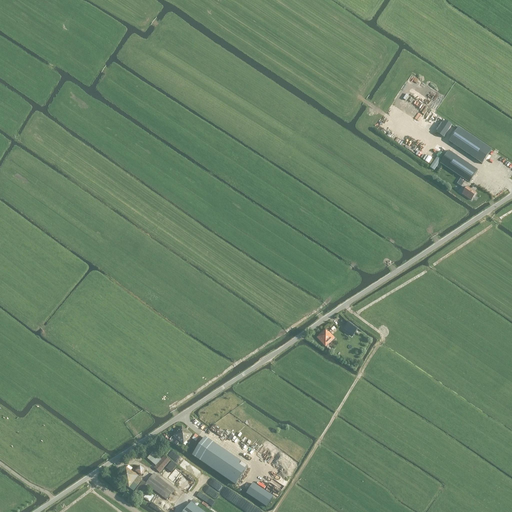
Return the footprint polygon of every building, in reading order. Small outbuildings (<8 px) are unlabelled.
[(429,98),(430,93),(425,92),(426,90),(421,88),(419,95),(429,98)] [(443,139),(452,126),(445,122),(437,134),(443,139)] [(482,165),(492,151),(459,128),(449,142),(482,165)] [(469,184),(478,171),(449,152),(440,164),(469,184)] [(472,201),(476,194),(469,189),(471,186),(465,182),(461,187),(466,190),(463,195),(472,201)] [(349,323),(344,330),(353,337),(358,330),(349,323)] [(328,333),(325,330),(316,338),(325,348),(335,339),(329,333),(328,333)] [(233,431),(230,429),(227,434),(215,426),(212,429),(230,441),(233,437),(230,435),(233,431)] [(186,442),(190,439),(192,436),(182,427),(173,437),(184,446),(186,442)] [(205,439),(193,457),(223,478),(236,486),(248,469),(247,468),(236,460),(205,439)] [(153,453),(148,459),(157,466),(155,468),(160,473),(172,461),(165,456),(162,460),(153,453)] [(123,472),(117,480),(129,489),(134,492),(138,487),(143,480),(138,477),(126,468),(123,472)] [(167,478),(172,473),(167,469),(163,474),(167,478)] [(176,482),(181,477),(180,476),(182,474),(177,469),(170,476),(176,482)] [(175,491),(154,475),(147,485),(168,501),(175,491)] [(142,500),(148,491),(150,489),(141,483),(134,494),(142,500)] [(267,508),(274,498),(254,484),(247,494),(267,508)] [(154,497),(149,493),(147,496),(144,499),(151,503),(154,497)] [(203,511),(191,503),(184,511),(203,511)]
